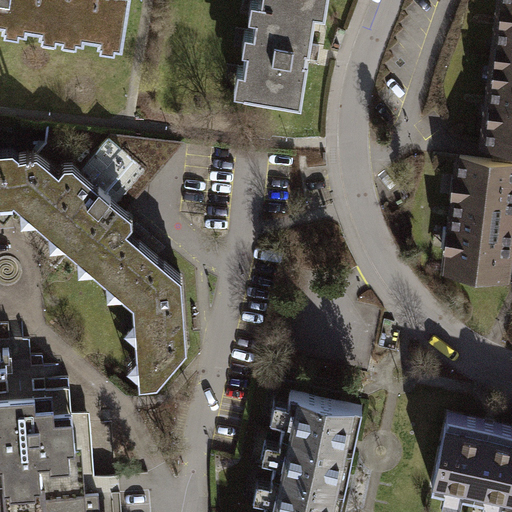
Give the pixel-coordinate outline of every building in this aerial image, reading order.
[(122,40),(127,0),(0,0),(0,16),(3,17),(2,23),(5,23),(5,27),(14,28),(15,25),(27,27),(28,20),(40,22),(39,28),(43,29),(42,33),(53,34),(53,30),(62,32),(62,36),(75,37),(76,34),(84,35),(84,29),(98,31),(98,36),(101,37),(101,41),(113,43),(114,39),(122,40)] [(262,0),(262,4),(316,12),(325,13),(326,0),(262,0)] [(511,0),(498,0),(491,68),(511,70),(511,0)] [(303,105),(316,12),(262,4),(256,3),(254,20),(262,22),(260,36),(249,35),(246,53),(253,54),(250,72),(243,71),(240,96),(303,105)] [(511,70),(491,68),(481,152),(511,155),(511,70)] [(0,198),(16,198),(22,203),(23,216),(36,216),(50,228),(51,241),(65,241),(79,253),(80,266),(94,265),(108,277),(109,291),(123,290),(134,300),(135,314),(124,325),(137,335),(137,351),(127,363),(140,373),(140,382),(157,381),(187,347),(182,275),(127,228),(132,222),(132,213),(119,202),(172,141),(112,134),(82,170),(74,163),(65,164),(59,170),(38,152),(20,152),(20,151),(13,145),(0,145),(0,198)] [(511,165),(460,160),(458,180),(449,179),(446,207),(455,208),(452,234),(444,233),(441,261),(449,262),(447,278),(507,284),(511,234),(511,165)] [(0,511),(110,511),(117,511),(116,493),(107,494),(106,485),(94,486),(90,417),(73,418),(71,392),(50,394),(51,403),(34,404),(33,404),(0,405),(0,511)] [(340,501),(357,422),(286,407),(285,413),(271,410),(267,430),(281,433),(276,453),(262,450),(257,470),(272,473),(269,486),(340,501)] [(511,431),(452,418),(436,489),(444,490),(441,506),(461,510),(465,495),(487,500),(484,511),(503,511),(505,504),(511,505),(511,431)] [(337,511),(340,501),(269,486),(267,494),(252,491),(248,511),(252,511),(337,511)]
